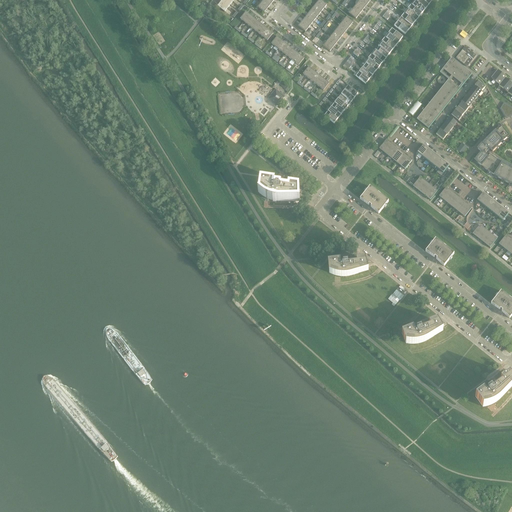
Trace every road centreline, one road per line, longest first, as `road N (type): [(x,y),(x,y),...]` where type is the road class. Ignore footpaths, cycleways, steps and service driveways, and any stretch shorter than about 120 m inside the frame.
road 1 (residential): [(508,362),(316,208),(333,188)]
road 2 (residential): [(511,330),(333,188)]
road 3 (residential): [(484,0),(392,113)]
